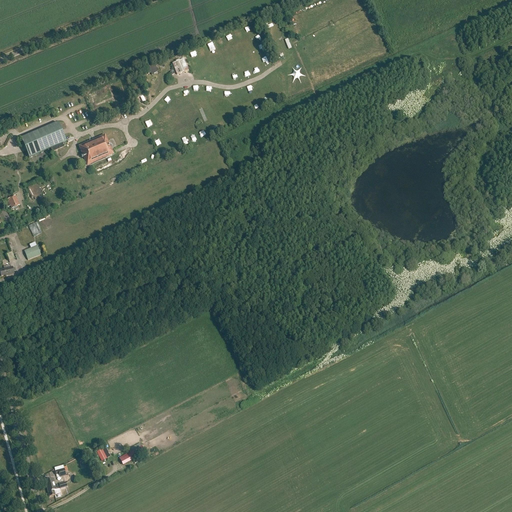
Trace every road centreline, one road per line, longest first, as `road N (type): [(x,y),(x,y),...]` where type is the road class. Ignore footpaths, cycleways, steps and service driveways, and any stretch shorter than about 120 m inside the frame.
road 1 (track): [(0,346),(190,263),(268,118),(416,51),(470,57),(511,37)]
road 2 (unclassified): [(0,59),(145,0)]
road 3 (tertiary): [(40,511),(0,362)]
